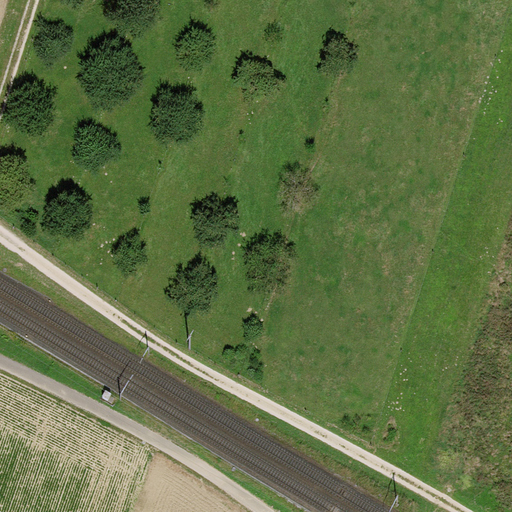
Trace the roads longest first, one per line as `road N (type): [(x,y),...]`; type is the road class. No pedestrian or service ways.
road 1 (track): [(0,229),(134,328),(460,511)]
road 2 (track): [(0,387),(225,511)]
